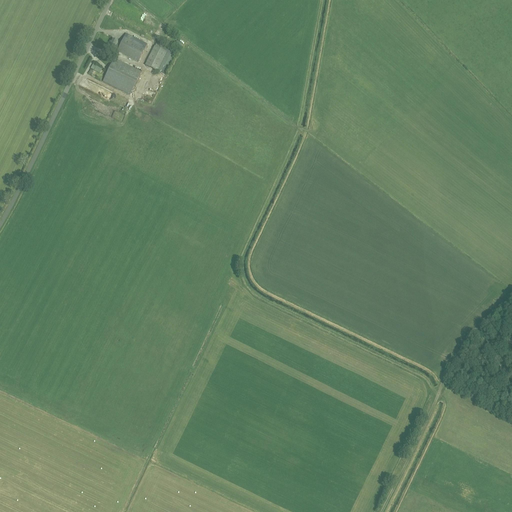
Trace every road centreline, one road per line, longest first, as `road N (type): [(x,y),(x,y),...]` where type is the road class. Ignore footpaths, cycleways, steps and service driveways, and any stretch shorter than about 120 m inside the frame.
road 1 (track): [(511,295),(457,350),(380,511)]
road 2 (unclassified): [(108,0),(0,223)]
